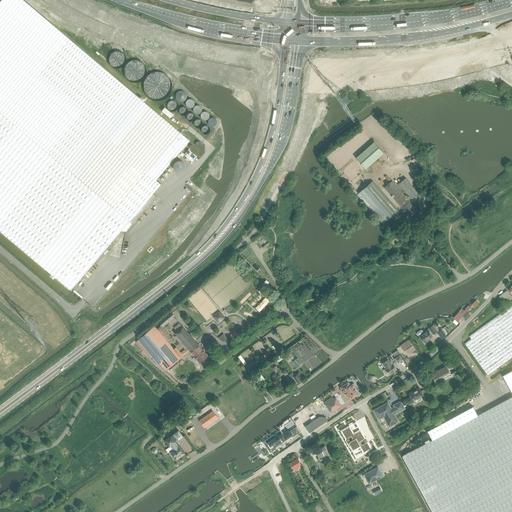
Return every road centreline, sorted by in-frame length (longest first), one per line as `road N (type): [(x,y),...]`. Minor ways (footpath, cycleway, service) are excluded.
road 1 (unclassified): [(511,242),(391,315),(116,511)]
road 2 (primary): [(0,415),(214,245),(267,155),(286,86)]
road 3 (primary): [(270,84),(249,165),(200,246),(0,407)]
road 4 (primary): [(93,0),(211,40),(319,53),(389,47),(511,17)]
road 5 (primary): [(511,5),(399,32),(299,39),(204,25),(118,0)]
road 6 (residential): [(269,467),(412,371),(511,274)]
road 7 (primary): [(49,0),(170,58),(270,84)]
road 8 (primary): [(286,86),(420,78),(511,54)]
road 9 (primary): [(272,69),(153,38),(70,0)]
road 10 (primary): [(503,0),(435,16),(316,23)]
road 11 (primary): [(469,52),(392,67),(287,70)]
road 12 (unknown): [(459,280),(417,225),(424,211),(414,181),(402,167),(373,167)]
